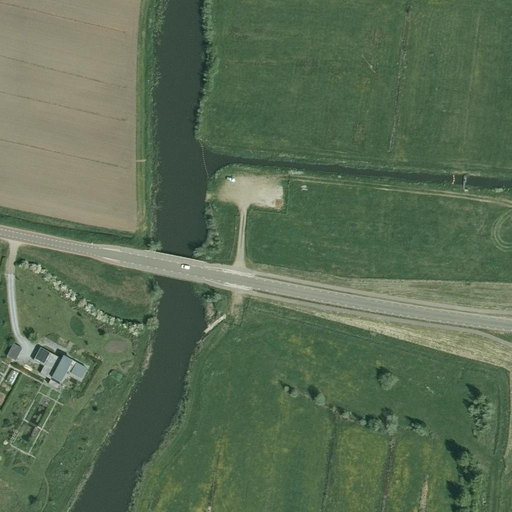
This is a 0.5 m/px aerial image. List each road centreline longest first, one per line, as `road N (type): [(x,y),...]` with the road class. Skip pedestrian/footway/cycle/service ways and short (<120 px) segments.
road 1 (tertiary): [(511,326),(0,231)]
road 2 (track): [(288,177),(250,175),(232,317)]
